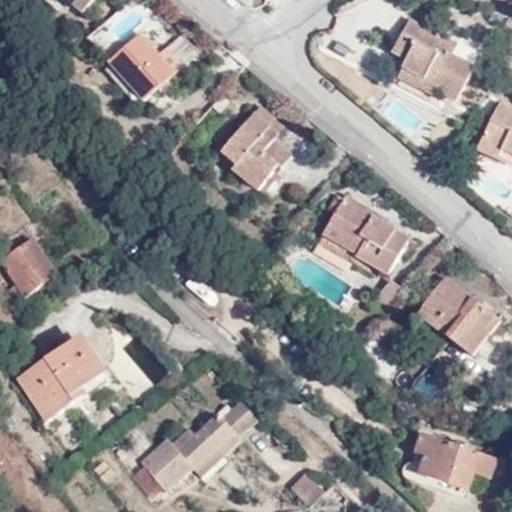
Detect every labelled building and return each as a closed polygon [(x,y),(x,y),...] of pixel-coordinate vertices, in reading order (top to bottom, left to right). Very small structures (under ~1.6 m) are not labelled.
[(46,0),(66,22),(90,0),(46,0)] [(406,64),(402,73),(440,92),(437,97),(454,105),(474,70),(447,57),(452,45),(409,23),(392,58),(406,64)] [(174,78),(157,58),(139,38),(109,66),(141,103),(144,106),(174,78)] [(166,50),(157,58),(174,78),(183,70),(166,50)] [(141,103),(109,66),(102,72),(134,110),(141,103)] [(440,92),(402,73),(397,82),(434,102),(437,97),(440,92)] [(511,113),(498,106),(481,143),(497,151),(492,161),(496,163),(496,165),(511,173),(511,113)] [(290,161),(271,147),(261,139),(267,132),(250,119),(221,157),(236,168),(230,174),(258,195),(278,171),(280,173),(290,161)] [(261,139),(271,147),(277,140),(267,132),(261,139)] [(497,151),(481,143),(476,153),(492,161),(497,151)] [(342,203),(372,221),(376,217),(346,198),(342,203)] [(328,214),(333,218),(342,203),(337,201),(328,214)] [(409,244),(372,221),(342,203),(333,218),(327,228),(316,247),(317,247),(313,255),(345,275),(351,265),(384,286),(409,244)] [(54,278),(30,237),(0,255),(0,260),(14,285),(3,291),(12,305),(54,278)] [(443,282),(422,311),(451,333),(445,340),(471,360),(489,337),(484,333),(494,320),(443,282)] [(451,333),(422,311),(416,317),(445,340),(451,333)] [(294,352),(276,337),(259,355),(276,371),(294,352)] [(92,355),(83,342),(20,382),(48,424),(77,405),(73,399),(101,380),(88,358),(92,355)] [(166,495),(193,472),(216,452),(224,460),(240,445),(237,441),(256,424),(240,405),(230,415),(225,409),(218,417),(220,419),(194,441),(188,434),(173,448),(168,443),(141,467),(166,495)] [(485,488),(494,462),(415,436),(407,461),(420,465),(413,483),(445,493),(441,506),(459,511),(463,500),(466,501),(470,485),(485,488)] [(216,452),(193,472),(200,480),(224,460),(216,452)] [(307,471),(297,482),(315,498),(325,487),(307,471)]
